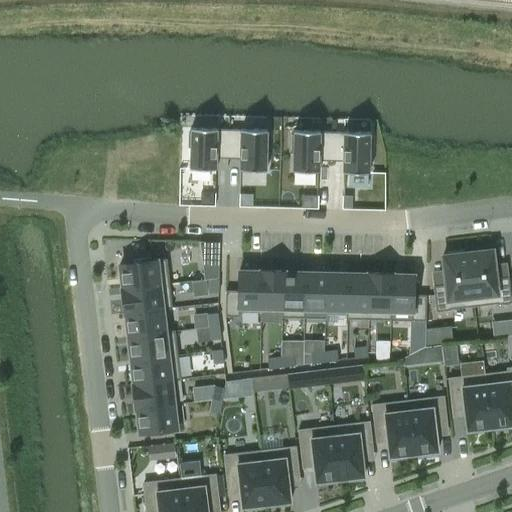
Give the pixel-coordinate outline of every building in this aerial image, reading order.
[(188,133),(188,148),(191,148),(190,169),(216,169),(216,158),(228,158),(229,139),(229,129),(191,128),(191,133),(188,133)] [(229,139),(228,158),(240,159),(240,170),(266,170),(266,150),(269,150),(269,135),(267,135),(267,130),(229,129),(229,139)] [(291,135),(291,150),(293,150),(293,171),(319,172),(319,160),(331,161),(332,139),(332,131),(294,130),(294,135),(291,135)] [(332,139),(331,161),(343,161),(343,172),(369,173),(369,152),(372,152),(372,137),(370,137),(370,132),(332,131),(332,139)] [(214,191),(200,191),(200,203),(213,203),(214,191)] [(302,196),(302,208),(318,208),(318,196),(302,196)] [(343,196),(343,208),(351,208),(351,196),(343,196)] [(468,254),(467,253),(463,253),(463,250),(447,252),(447,255),(443,256),(446,285),(433,286),(436,312),(451,310),(450,309),(468,307),(474,306),(468,254)] [(492,250),(467,253),(468,254),(474,306),(497,303),(497,305),(511,303),(509,277),(496,279),(492,250)] [(132,263),(120,264),(123,288),(123,289),(169,283),(167,259),(147,261),(147,258),(132,260),(132,263)] [(219,260),(202,262),(204,280),(209,279),(218,278),(219,260)] [(283,272),(284,272),(284,271),(261,270),(261,271),(262,271),(261,289),(261,307),(262,307),(275,308),(281,308),(282,308),(283,287),(283,272)] [(262,312),(262,307),(261,307),(261,289),(262,271),(261,271),(239,271),(239,290),(226,290),(225,316),(239,316),(240,312),(262,312)] [(304,308),(305,308),(325,309),(326,309),(326,273),(306,272),(306,271),(304,271),(304,272),(305,272),(304,300),(304,308)] [(305,314),(305,308),(304,308),(304,300),(305,272),(304,272),(284,272),(283,272),(283,287),(282,308),(281,308),(281,317),(305,318),(305,314)] [(326,309),(325,309),(324,314),(346,314),(347,314),(348,273),(349,273),(349,272),(347,272),(347,273),(332,273),(326,273),(326,309)] [(369,274),(349,273),(348,273),(347,314),(346,314),(346,319),(356,319),(368,319),(370,274),(369,274)] [(391,274),(392,274),(392,273),(369,273),(369,274),(370,274),(368,319),(391,320),(391,310),(390,310),(391,288),(391,274)] [(392,274),(391,274),(391,288),(390,310),(391,310),(411,311),(411,320),(426,321),(426,295),(413,295),(414,275),(392,274)] [(219,279),(209,279),(209,292),(218,292),(219,279)] [(123,288),(122,288),(125,314),(126,314),(126,313),(163,308),(163,309),(172,308),(169,283),(123,289),(123,288)] [(163,308),(126,313),(126,314),(129,336),(146,334),(166,332),(165,331),(163,309),(163,308)] [(208,314),(209,327),(219,326),(217,313),(208,314)] [(219,326),(209,327),(211,340),(221,339),(219,326)] [(435,327),(424,328),(424,345),(437,343),(435,327)] [(175,355),(178,355),(175,330),(167,331),(165,331),(166,332),(146,334),(129,336),(131,360),(175,355)] [(456,344),(442,346),(444,366),(458,365),(456,344)] [(355,358),(368,357),(366,347),(353,348),(355,358)] [(214,364),(223,363),(222,350),(212,351),(214,364)] [(325,358),(325,362),(338,360),(337,350),(324,352),(325,358)] [(404,366),(422,364),(420,350),(403,358),(404,366)] [(375,353),(376,363),(389,361),(388,351),(375,353)] [(323,362),(325,362),(325,358),(324,352),(311,353),(312,363),(323,362)] [(176,379),(176,380),(181,380),(178,355),(175,355),(131,360),(132,367),(134,383),(134,384),(176,379)] [(287,356),(280,357),(282,367),(295,365),(293,355),(287,356)] [(282,367),(280,357),(268,359),(269,368),(275,368),(282,367)] [(347,367),(349,381),(364,379),(363,365),(347,367)] [(485,374),(491,427),(500,426),(500,429),(511,427),(511,397),(511,396),(511,367),(507,368),(507,371),(485,374)] [(289,388),(306,386),(305,372),(287,374),(289,388)] [(253,392),(289,388),(287,374),(251,378),(253,392)] [(483,428),(491,427),(485,374),(449,378),(453,412),(465,410),(467,430),(470,430),(470,433),(483,431),(483,428)] [(251,378),(242,379),(244,396),(253,395),(251,378)] [(178,400),(176,380),(176,379),(134,384),(134,383),(133,383),(136,409),(137,409),(137,408),(174,403),(174,404),(174,405),(179,404),(178,400)] [(214,389),(212,397),(222,399),(224,388),(214,386),(214,389)] [(407,401),(414,454),(422,453),(423,456),(435,454),(435,451),(438,451),(434,423),(446,422),(443,396),(407,401)] [(222,399),(212,397),(210,412),(220,414),(222,399)] [(405,455),(414,454),(407,401),(371,405),(375,438),(387,437),(389,457),(392,457),(393,459),(405,458),(405,455)] [(137,409),(140,433),(177,429),(176,418),(174,405),(174,404),(174,403),(137,408),(137,409)] [(370,422),(334,426),(340,479),(348,478),(349,481),(361,479),(361,477),(364,476),(361,449),(373,447),(370,422)] [(340,479),(334,426),(298,430),(302,464),(313,462),(316,482),(319,482),(319,484),(332,483),(331,480),(340,479)] [(174,444),(148,447),(149,458),(155,461),(176,458),(174,444)] [(296,447),(260,451),(266,504),(275,503),(275,506),(288,505),(287,502),(290,501),(287,474),(299,472),(296,447)] [(266,504),(260,451),(224,455),(228,489),(240,487),(242,507),(245,507),(246,510),(258,508),(258,505),(266,504)] [(179,479),(183,511),(207,511),(206,501),(218,500),(215,474),(179,479)] [(215,474),(218,500),(224,499),(221,474),(215,474)] [(183,511),(179,479),(143,483),(146,511),(183,511)]
